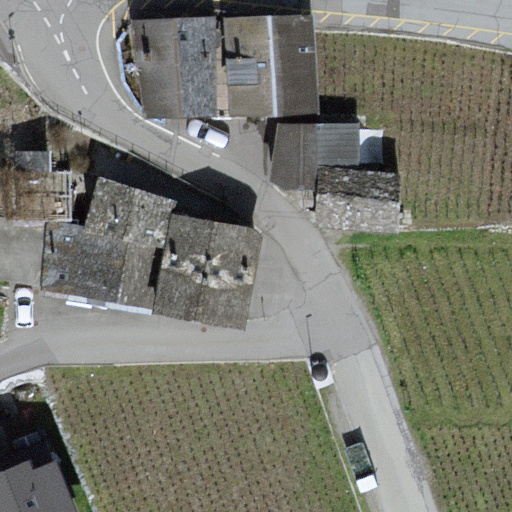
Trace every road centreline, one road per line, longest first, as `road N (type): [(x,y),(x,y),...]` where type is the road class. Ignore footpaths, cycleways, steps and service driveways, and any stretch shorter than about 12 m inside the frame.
road 1 (residential): [(344,328),(318,266),(260,198),(117,125),(86,94),(59,37),(55,0)]
road 2 (residential): [(344,328),(303,340),(69,342),(0,359)]
road 3 (residential): [(411,511),(344,328)]
